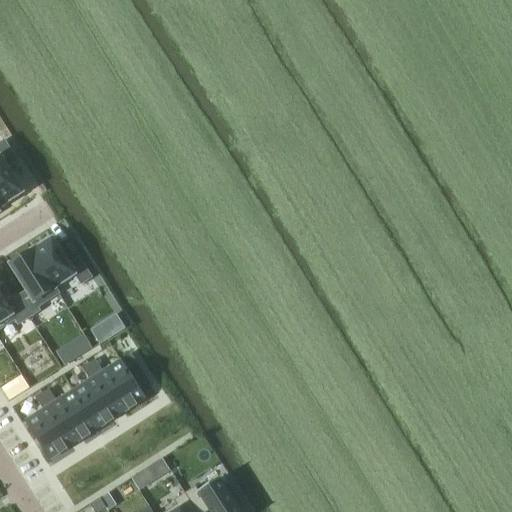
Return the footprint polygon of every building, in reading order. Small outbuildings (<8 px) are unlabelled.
[(5,142),(0,145),(0,203),(3,208),(24,194),(8,169),(18,162),(5,142)] [(53,240),(32,253),(59,296),(60,295),(56,290),(76,277),(82,286),(92,279),(79,259),(69,266),(53,240)] [(32,253),(10,267),(27,292),(17,299),(30,319),(40,312),(38,309),(59,296),(32,253)] [(0,295),(0,331),(16,321),(19,326),(30,319),(17,299),(7,305),(0,295)] [(102,325),(91,331),(100,345),(111,339),(102,325)] [(84,336),(76,341),(84,354),(93,349),(84,336)] [(90,380),(74,390),(98,430),(146,400),(139,389),(150,382),(132,354),(121,360),(103,372),(96,360),(83,368),(90,380)] [(44,409),(26,420),(51,460),(98,430),(74,390),(56,401),(49,389),(36,397),(44,409)] [(147,486),(140,474),(131,479),(139,491),(147,486)] [(196,488),(185,495),(196,511),(240,511),(237,507),(240,505),(232,492),(229,494),(220,480),(199,493),(196,488)] [(177,506),(168,511),(196,511),(185,495),(174,502),(177,506)]
